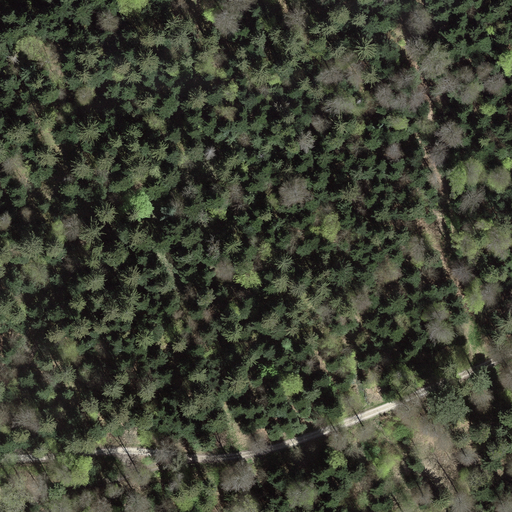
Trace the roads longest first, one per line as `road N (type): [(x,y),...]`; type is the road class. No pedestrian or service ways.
road 1 (track): [(0,456),(150,449),(219,459),(264,451),(511,353)]
road 2 (track): [(175,457),(7,511)]
